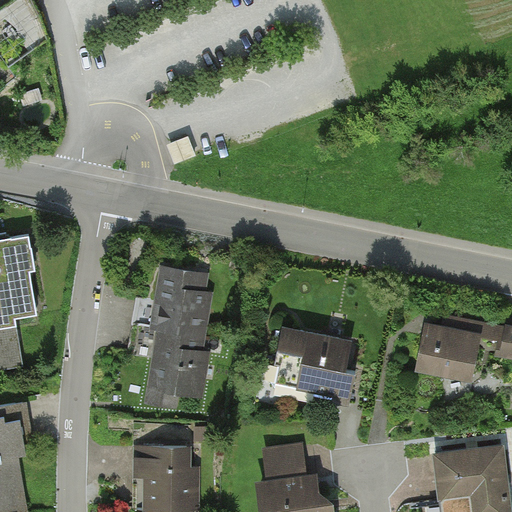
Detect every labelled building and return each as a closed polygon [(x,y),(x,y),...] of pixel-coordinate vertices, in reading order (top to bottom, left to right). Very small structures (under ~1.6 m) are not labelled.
[(32,0),(14,0),(0,10),(0,51),(11,45),(21,60),(48,41),(48,34),(32,0)] [(178,142),(169,146),(177,166),(186,162),(198,157),(190,138),(178,142)] [(25,234),(0,238),(0,373),(27,369),(22,334),(41,331),(25,234)] [(215,294),(206,292),(210,276),(162,265),(158,282),(165,283),(157,321),(206,332),(215,294)] [(511,356),(511,327),(445,313),(443,326),(428,323),(419,368),(479,381),(486,351),(511,356)] [(202,350),(206,332),(157,321),(153,339),(162,341),(152,385),(201,396),(210,352),(202,350)] [(359,342),(291,328),(278,391),(346,405),(359,342)] [(0,511),(30,511),(21,462),(42,458),(31,401),(0,406),(0,511)] [(161,511),(200,511),(198,441),(133,443),(135,511),(161,511)] [(511,511),(511,485),(507,444),(438,453),(445,504),(472,501),(473,511),(511,511)] [(266,480),(269,511),(339,511),(335,472),(315,474),(312,445),(270,450),(273,479),(266,480)]
